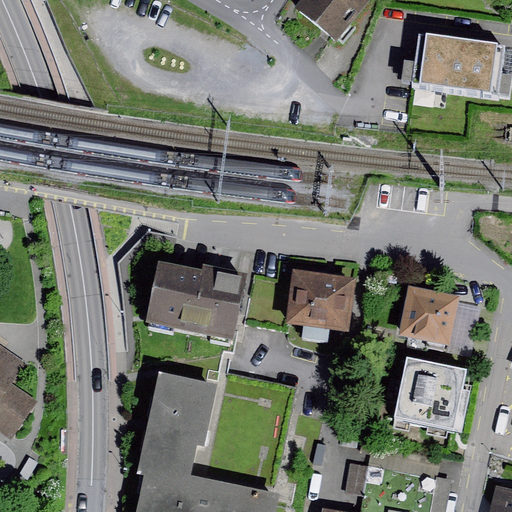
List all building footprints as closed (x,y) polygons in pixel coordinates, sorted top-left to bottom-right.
[(365,0),(311,0),(297,17),(336,48),(371,4),(365,0)] [(505,58),(419,46),(412,96),(498,109),(499,104),(510,106),(511,88),(511,85),(501,84),(505,58)] [(511,59),(505,58),(501,84),(511,85),(511,59)] [(356,275),(297,267),(295,284),(290,319),(306,321),(310,327),(323,328),(329,325),(348,327),(356,275)] [(397,284),(400,270),(387,268),(385,282),(397,284)] [(163,272),(151,331),(232,347),(245,283),(203,274),(202,280),(163,272)] [(459,294),(410,284),(401,331),(450,341),(459,294)] [(481,307),(460,303),(450,352),(471,356),(481,307)] [(0,431),(10,439),(37,400),(12,384),(29,364),(0,344),(0,431)] [(468,365),(407,354),(395,418),(462,431),(471,386),(464,385),(468,365)] [(216,382),(161,371),(143,462),(147,463),(191,472),(197,441),(204,442),(216,382)] [(373,446),(369,465),(438,479),(442,459),(373,446)] [(30,460),(20,478),(29,483),(39,465),(30,460)] [(363,496),(369,465),(351,462),(345,493),(363,496)] [(147,463),(136,511),(275,511),(280,492),(191,472),(147,463)] [(444,511),(450,481),(438,479),(369,465),(363,496),(360,511),(361,511),(444,511)] [(511,511),(511,498),(496,495),(492,511),(511,511)]
